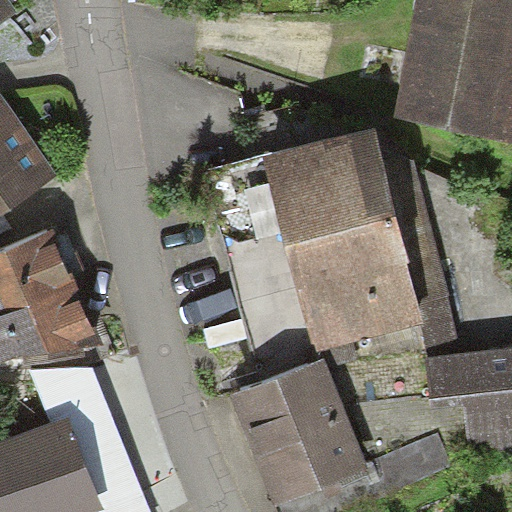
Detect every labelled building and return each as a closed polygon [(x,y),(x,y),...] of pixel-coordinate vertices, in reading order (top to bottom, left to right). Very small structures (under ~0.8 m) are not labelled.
[(0,0),(0,28),(17,17),(4,0),(0,0)] [(511,0),(417,0),(395,123),(511,144),(511,0)] [(30,140),(0,97),(0,216),(56,178),(30,140)] [(376,133),(266,158),(314,366),(326,361),(327,366),(456,336),(414,154),(383,161),(376,133)] [(51,236),(0,255),(0,367),(23,358),(25,365),(47,356),(50,365),(97,347),(82,308),(84,307),(78,292),(73,277),(68,279),(51,236)] [(511,349),(425,357),(430,410),(466,407),(469,453),(511,449),(511,349)] [(327,366),(326,361),(314,366),(230,401),(275,508),(369,472),(327,366)] [(69,420),(0,445),(0,511),(103,511),(104,511),(69,420)]
